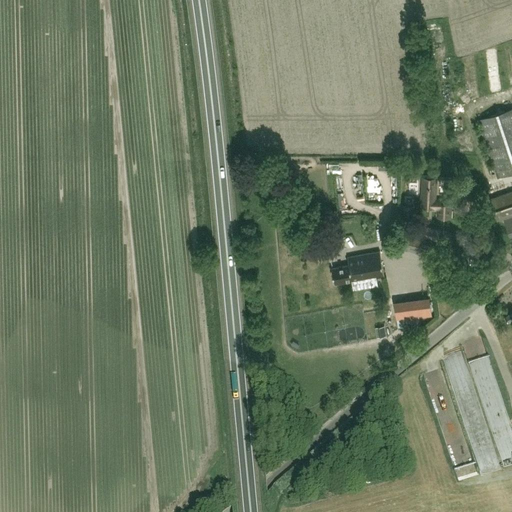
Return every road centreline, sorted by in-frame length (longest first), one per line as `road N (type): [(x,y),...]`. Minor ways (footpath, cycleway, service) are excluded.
road 1 (trunk): [(251,511),(198,0)]
road 2 (unclassified): [(237,511),(511,273)]
